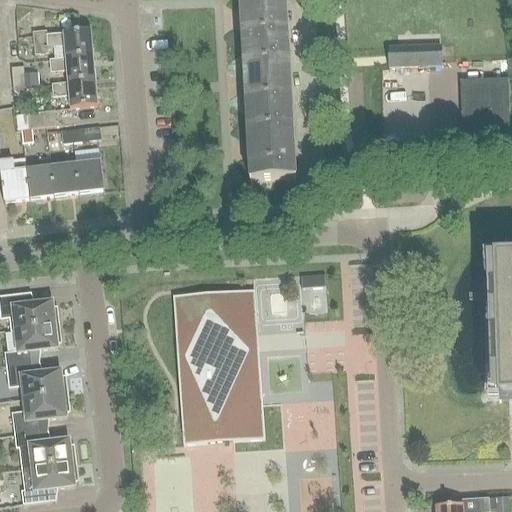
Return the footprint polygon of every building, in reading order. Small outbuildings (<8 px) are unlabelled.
[(238,0),(239,5),(243,5),(243,16),(243,21),(244,26),(244,38),(241,38),(241,54),(257,53),(274,52),(290,51),(289,35),(287,35),(287,25),(288,25),(288,18),(288,12),(286,12),(286,3),(287,3),(287,1),(286,0),(238,0)] [(66,62),(92,60),(90,34),(90,29),(72,31),(72,36),(46,38),(46,34),(33,35),(35,58),(48,57),(47,50),(65,49),(66,62)] [(441,49),(427,49),(397,50),(388,50),(389,62),(389,71),(428,69),(441,69),(441,63),(441,49)] [(257,53),(241,54),(242,71),(246,70),(247,82),(247,87),(247,92),(248,103),(244,103),(245,120),(261,119),(277,118),(293,117),(292,100),(291,100),(291,91),(292,91),(292,84),(291,78),(290,78),(289,68),(291,68),(291,67),(290,65),(289,65),(289,56),(290,56),(290,51),(274,52),(257,53)] [(67,74),(68,87),(95,84),(92,60),(66,62),(50,64),(51,75),(67,74)] [(25,92),(24,76),(23,70),(11,71),(13,93),(25,92)] [(393,72),(397,144),(434,142),(431,70),(393,72)] [(24,77),(25,90),(39,89),(38,76),(24,77)] [(511,143),(508,79),(460,81),(463,145),(511,143)] [(95,84),(68,87),(52,88),(53,100),(69,99),(70,112),(97,109),(95,84)] [(28,93),(14,94),(15,107),(29,105),(28,93)] [(54,114),(16,118),(18,134),(56,129),(54,114)] [(261,119),(245,120),(246,136),(250,135),(250,147),(251,153),(251,157),(252,168),(248,168),(249,185),(249,189),(251,189),(251,185),(265,185),(281,184),(295,183),(295,186),(297,186),(296,165),(295,165),(294,156),(295,156),(295,150),(295,143),(293,143),(293,133),(294,133),(294,132),(294,130),(292,130),(292,122),(294,121),(293,117),(277,118),(261,119)] [(99,130),(71,133),(73,146),(100,143),(99,130)] [(32,133),(22,134),(23,147),(34,146),(32,133)] [(63,147),(73,146),(71,133),(61,135),(63,147)] [(26,173),(29,204),(54,201),(50,170),(49,161),(38,163),(39,172),(26,173)] [(29,204),(26,173),(25,162),(11,164),(12,168),(0,169),(0,168),(0,173),(4,207),(29,204)] [(101,165),(75,168),(79,198),(104,195),(101,165)] [(75,168),(50,170),(54,201),(79,198),(75,168)] [(489,263),(484,263),(485,271),(488,294),(488,298),(488,304),(490,376),(488,407),(499,407),(499,405),(508,405),(511,404),(511,263),(510,264),(494,264),(494,263),(489,263)] [(325,278),(301,280),(301,292),(326,290),(325,278)] [(254,296),(173,302),(183,450),(265,444),(254,296)] [(11,335),(15,334),(58,328),(56,311),(52,312),(51,306),(24,310),(23,298),(0,300),(0,320),(0,323),(9,322),(11,335)] [(168,383),(166,327),(141,328),(143,384),(168,383)] [(58,328),(15,334),(18,355),(4,357),(6,370),(31,367),(30,355),(57,352),(56,346),(60,346),(58,328)] [(33,379),(31,367),(6,370),(9,392),(22,390),(24,403),(67,398),(65,380),(61,381),(60,375),(33,379)] [(12,416),(14,439),(40,436),(39,424),(66,421),(65,415),(69,415),(67,398),(24,403),(25,415),(12,416)] [(142,412),(130,413),(131,425),(143,425),(142,412)] [(21,473),(75,467),(73,449),(69,450),(68,444),(42,448),(40,436),(14,439),(16,452),(19,452),(21,473)] [(77,484),(75,467),(21,473),(24,495),(21,495),(23,508),(48,505),(47,493),(74,490),(73,484),(77,484)] [(205,511),(204,484),(165,486),(166,511),(205,511)] [(489,511),(489,502),(456,504),(457,509),(435,511),(489,511)]
